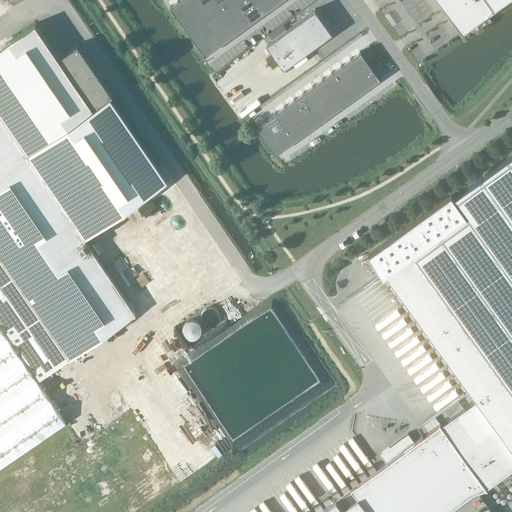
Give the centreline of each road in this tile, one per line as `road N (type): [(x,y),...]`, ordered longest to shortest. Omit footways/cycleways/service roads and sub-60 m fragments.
road 1 (unclassified): [(203,511),(375,387),(374,374),(300,270),(465,149)]
road 2 (unknown): [(235,262),(139,330),(138,351),(55,395)]
road 3 (unclassified): [(465,149),(356,0)]
